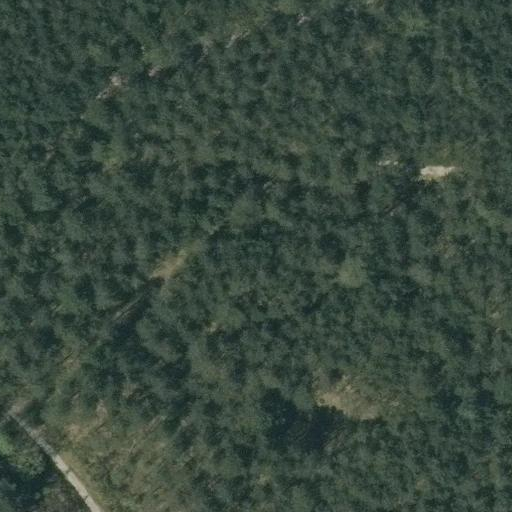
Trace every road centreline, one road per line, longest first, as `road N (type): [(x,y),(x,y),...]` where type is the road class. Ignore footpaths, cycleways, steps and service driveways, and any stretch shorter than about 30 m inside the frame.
road 1 (track): [(305,0),(132,54),(60,105),(0,181)]
road 2 (track): [(0,400),(95,511)]
